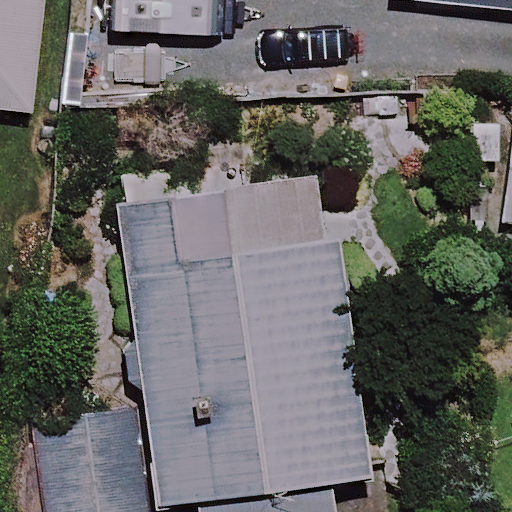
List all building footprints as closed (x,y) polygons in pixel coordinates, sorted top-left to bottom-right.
[(35,0),(0,0),(0,112),(23,115),(35,0)] [(511,0),(435,0),(511,9),(511,0)] [(178,90),(179,25),(75,24),(74,88),(178,90)] [(511,119),(508,119),(497,228),(511,229),(511,119)] [(221,258),(214,194),(109,207),(135,418),(30,431),(39,511),(136,511),(137,510),(189,503),(190,511),(326,511),(324,487),(364,482),(335,244),(221,258)]
